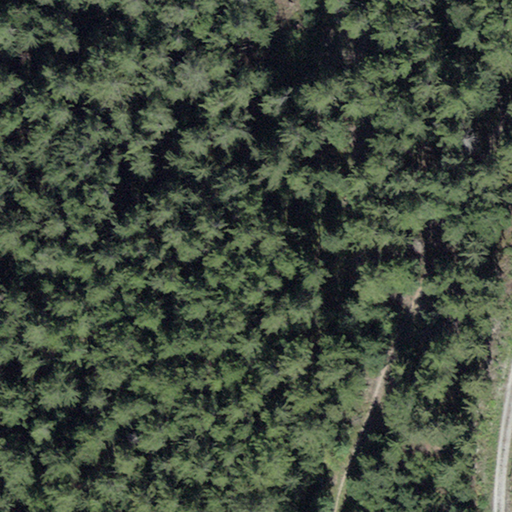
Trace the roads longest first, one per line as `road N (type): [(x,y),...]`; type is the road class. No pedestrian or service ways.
road 1 (track): [(336,511),(413,302),(511,105)]
road 2 (track): [(495,511),(500,408),(511,373)]
